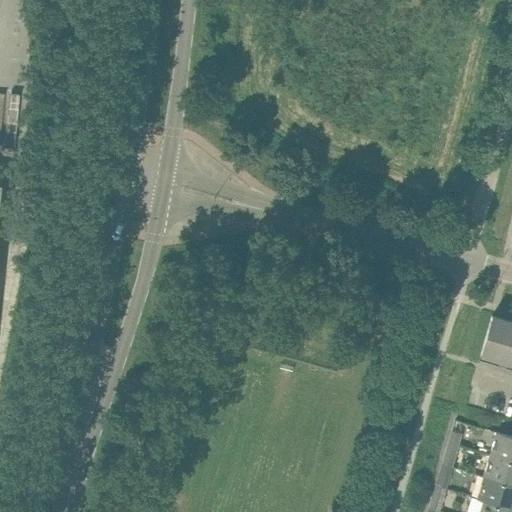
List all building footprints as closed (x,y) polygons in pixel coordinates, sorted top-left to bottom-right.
[(511,321),(491,315),(480,354),(481,355),(483,349),(497,353),(495,359),(511,363),(511,321)] [(461,434),(452,431),(448,442),(458,445),(461,434)] [(511,460),(511,436),(496,432),(489,454),(511,460)] [(451,466),(458,445),(448,442),(442,464),(451,466)] [(511,484),(511,460),(489,454),(483,476),(511,484)] [(445,489),(451,466),(442,464),(436,486),(445,489)] [(511,507),(510,507),(511,500),(511,484),(483,476),(477,498),(511,508),(511,507)] [(439,510),(445,489),(436,486),(429,508),(439,510)] [(511,511),(511,508),(477,498),(476,499),(483,500),(479,511),(511,511)]
